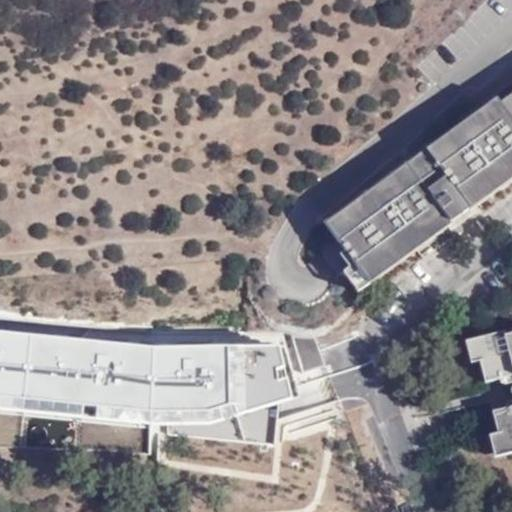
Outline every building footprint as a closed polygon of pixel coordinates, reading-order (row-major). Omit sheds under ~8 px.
[(511,178),(511,93),(498,103),(494,98),(322,222),(344,252),(366,283),(511,178)] [(366,283),(344,252),(338,256),(346,267),(340,271),(353,292),(366,283)] [(283,387),(272,345),(146,346),(0,334),(0,392),(141,408),(202,408),(283,387)] [(474,364),(476,376),(511,367),(511,336),(497,340),(495,337),(469,343),(474,364)] [(464,366),(474,364),(469,343),(459,345),(464,366)] [(511,367),(476,376),(478,385),(511,378),(511,367)] [(0,407),(138,422),(204,424),(288,400),(283,387),(202,408),(141,408),(0,392),(0,407)] [(511,409),(487,416),(490,439),(495,459),(511,455),(511,409)] [(495,459),(490,439),(482,440),(485,461),(495,459)] [(223,487),(242,490),(240,503),(274,509),(280,475),(227,466),(223,487)]
